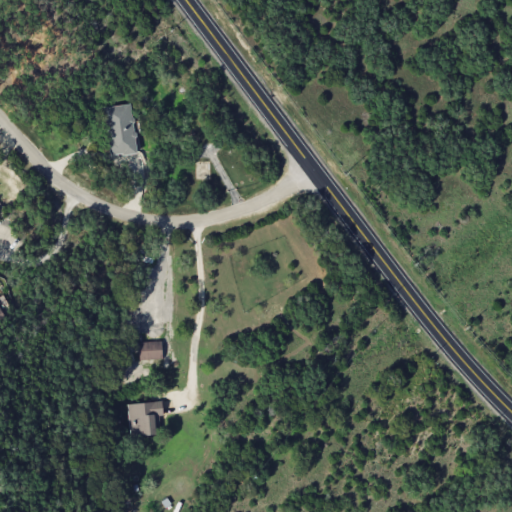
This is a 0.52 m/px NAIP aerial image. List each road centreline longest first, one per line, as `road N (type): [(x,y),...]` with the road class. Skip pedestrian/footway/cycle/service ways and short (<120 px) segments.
road 1 (secondary): [(186,0),(396,278),(511,411)]
road 2 (residential): [(0,115),(73,192),(139,217),(232,215),(317,171)]
